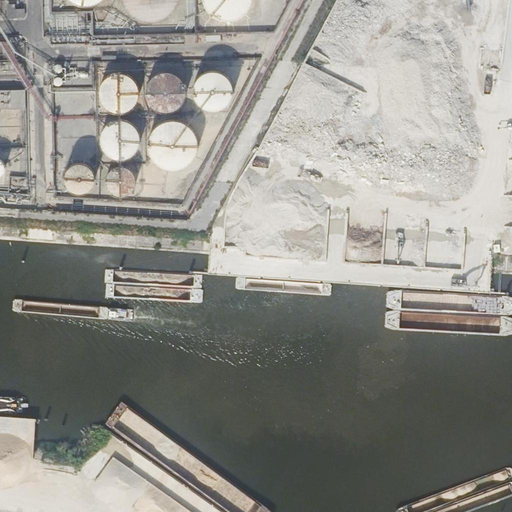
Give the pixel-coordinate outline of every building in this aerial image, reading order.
[(117,0),(118,2),(120,6),(123,11),(127,15),(132,18),(136,20),(141,22),(147,22),(152,22),(157,20),(162,18),(166,15),(170,11),(173,7),(176,2),(176,0),(117,0)] [(198,0),(200,3),(202,7),(204,11),(207,14),(211,17),(215,19),(219,20),(224,20),(228,20),(232,19),(237,17),(240,15),(243,12),(246,8),(248,4),(249,0),(198,0)] [(5,18),(21,17),(22,16),(22,7),(13,8),(12,3),(4,3),(5,18)] [(167,70),(163,70),(161,70),(158,71),(154,72),(151,74),(147,77),(145,80),(143,84),(142,87),(142,91),(143,94),(143,98),(145,101),(147,104),(149,106),(152,109),(156,110),(159,111),(163,111),(166,111),(170,110),(173,109),(176,107),(178,104),(181,101),(182,98),(183,94),(183,91),(183,87),(182,84),(181,81),(179,78),(176,75),(173,73),(170,71),(167,70)] [(214,70),(211,70),(209,70),(206,70),(202,72),(199,73),(196,75),(193,80),(192,83),(191,86),(190,90),(191,93),(192,96),(193,100),(195,103),(197,105),(200,107),(204,109),(207,110),(210,110),(214,110),(217,109),(220,107),(223,105),(226,103),(228,100),(229,97),(230,94),(231,90),(230,87),(230,83),(228,80),(226,77),(224,75),(221,73),(218,71),(214,70)] [(120,72),(117,72),(115,72),(111,73),(108,74),(105,76),(102,78),(99,82),(97,85),(96,89),(96,92),(96,96),(97,99),(99,102),(101,105),(103,108),(106,110),(109,111),(113,112),(116,113),(120,112),(123,111),(126,110),(129,108),(132,106),(134,103),(136,99),(136,96),(137,93),(136,89),(136,86),(134,82),(132,79),(130,77),(127,75),(124,73),(120,72)] [(0,110),(26,110),(26,90),(0,90),(0,110)] [(175,118),(170,117),(168,117),(164,118),(160,120),(156,122),(150,126),(148,130),(146,134),(145,138),(144,143),(145,147),(146,151),(148,155),(150,159),(153,162),(157,165),(161,167),(166,168),(170,169),(174,168),(179,167),(183,165),(186,163),(190,160),(192,156),(194,152),(195,148),(196,143),(195,139),(194,135),(192,130),(190,127),(187,124),(183,121),(179,119),(175,118)] [(121,118),(117,118),(116,118),(112,119),(109,120),(106,121),(102,125),(100,128),(98,131),(97,134),(97,138),(97,141),(98,145),(100,148),(102,151),(104,153),(107,155),(110,157),(113,158),(117,158),(120,158),(124,157),(127,156),(130,154),(132,151),(135,148),(136,145),(137,142),(137,138),(137,135),(136,131),(135,128),(133,125),(130,123),(127,121),(124,119),(121,118)] [(79,162),(77,161),(76,161),(73,162),(70,163),(68,164),(66,166),(63,169),(62,172),(61,177),(61,179),(62,182),(63,185),(65,187),(66,189),(69,190),(71,192),(74,192),(76,193),(79,192),(82,192),(84,191),(89,187),(90,185),(91,182),(92,177),(92,175),(91,172),(90,169),(89,167),(87,165),(85,164),(82,162),(79,162)] [(121,165),(118,165),(117,165),(114,166),(112,166),(109,168),(107,169),(105,173),(103,175),(103,178),(103,180),(103,185),(106,190),(108,192),(110,193),(112,195),(115,195),(118,196),(120,195),(123,195),(125,194),(128,192),(129,190),(131,188),(132,186),(133,183),(133,180),(132,175),(130,171),(128,169),(123,166),(121,165)]
